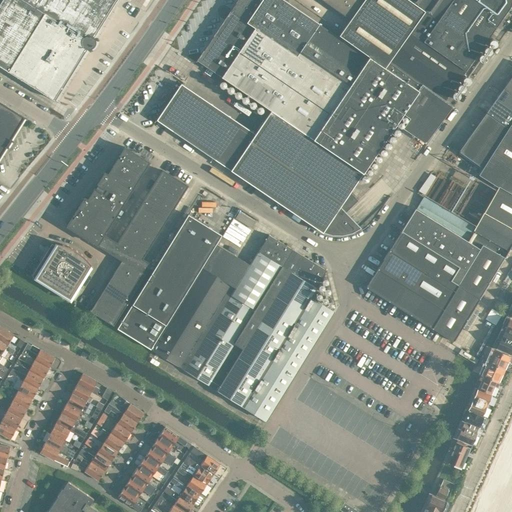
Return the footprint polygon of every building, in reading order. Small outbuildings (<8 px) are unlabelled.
[(0,0),(0,64),(51,96),(83,45),(84,46),(85,46),(86,46),(88,46),(89,45),(90,45),(91,44),(91,43),(92,42),(93,41),(93,40),(93,39),(93,38),(93,37),(92,36),(92,35),(91,34),(90,34),(111,0),(0,0)] [(195,57),(224,76),(270,107),(361,170),(394,120),(420,82),(443,98),(464,67),(507,6),(507,5),(508,5),(508,4),(509,3),(509,2),(509,1),(510,1),(510,0),(509,0),(360,0),(340,29),(338,32),(354,44),(352,46),(336,35),(285,0),(233,0),(229,6),(224,15),(195,57)] [(331,0),(329,3),(338,9),(345,0),(331,0)] [(345,0),(338,9),(347,16),(358,0),(345,0)] [(487,38),(487,39),(487,40),(487,41),(487,42),(488,42),(488,43),(489,43),(490,43),(491,43),(492,43),(493,43),(493,42),(494,42),(494,41),(495,40),(495,39),(495,38),(494,38),(494,37),(493,36),(492,36),(492,35),(491,35),(490,35),(489,35),(489,36),(488,36),(488,37),(487,37),(487,38)] [(482,46),(481,47),(481,48),(482,48),(482,49),(483,50),(484,51),(485,51),(486,51),(487,51),(488,50),(489,49),(489,48),(489,47),(489,46),(489,45),(489,44),(488,44),(487,43),(486,43),(485,43),(484,43),(483,44),(482,45),(482,46)] [(476,54),(476,55),(476,56),(477,56),(477,57),(478,58),(479,58),(480,58),(481,58),(482,58),(483,57),(484,56),(484,55),(484,54),(484,53),(484,52),(483,51),(482,51),(481,50),(480,50),(479,50),(478,51),(477,52),(477,53),(476,54)] [(460,76),(460,77),(460,78),(461,79),(461,80),(462,80),(462,81),(463,81),(464,81),(465,81),(466,81),(467,80),(468,79),(468,78),(468,77),(468,76),(468,75),(467,74),(466,74),(466,73),(465,73),(464,73),(463,73),(462,73),(462,74),(461,74),(461,75),(461,76),(460,76)] [(511,80),(507,77),(501,85),(511,92),(511,80)] [(455,83),(455,84),(455,85),(455,86),(455,87),(456,87),(456,88),(457,88),(458,88),(459,88),(460,88),(461,88),(462,87),(462,86),(463,85),(463,84),(463,83),(462,83),(462,82),(462,81),(461,81),(460,80),(459,80),(458,80),(457,81),(456,81),(456,82),(455,82),(455,83)] [(494,96),(493,97),(511,110),(511,92),(501,85),(494,96)] [(227,171),(252,134),(181,86),(157,122),(227,171)] [(450,91),(450,92),(450,93),(450,94),(451,95),(452,95),(452,96),(453,96),(454,96),(455,96),(456,95),(457,94),(457,93),(458,93),(458,92),(458,91),(457,90),(457,89),(456,88),(455,88),(454,88),(453,88),(452,88),(451,88),(451,89),(450,90),(450,91)] [(511,110),(493,97),(484,109),(504,123),(511,111),(511,110)] [(0,101),(0,149),(22,115),(0,101)] [(252,134),(227,171),(274,203),(320,229),(330,232),(340,232),(350,230),(337,216),(356,197),(348,189),(361,170),(270,107),(252,134)] [(484,110),(477,119),(499,135),(506,125),(484,110)] [(468,234),(465,238),(478,245),(481,241),(503,254),(511,237),(511,115),(506,125),(499,135),(493,145),(487,155),(481,165),(476,171),(497,183),(482,209),(473,224),(468,234)] [(477,119),(470,129),(493,145),(499,135),(477,119)] [(463,139),(487,155),(493,145),(470,129),(463,139)] [(463,139),(456,148),(481,165),(487,155),(463,139)] [(83,195),(65,223),(103,246),(109,237),(102,232),(147,159),(137,153),(133,150),(123,144),(106,171),(103,170),(86,197),(83,195)] [(161,167),(154,178),(167,187),(174,176),(161,167)] [(167,187),(166,188),(177,195),(185,183),(174,176),(167,187)] [(154,178),(147,189),(161,197),(166,188),(167,187),(154,178)] [(161,197),(159,201),(170,208),(177,195),(166,188),(161,197)] [(147,189),(141,199),(154,208),(159,201),(161,197),(147,189)] [(141,199),(134,210),(148,218),(151,213),(154,208),(141,199)] [(154,208),(151,213),(162,220),(170,208),(159,201),(154,208)] [(413,205),(400,228),(457,263),(449,277),(456,281),(478,294),(500,259),(503,254),(481,241),(478,245),(465,238),(414,206),(413,205)] [(238,208),(234,215),(250,225),(254,219),(238,208)] [(134,210),(128,220),(141,229),(144,225),(148,218),(134,210)] [(186,211),(115,325),(149,346),(219,232),(186,211)] [(148,218),(144,225),(155,232),(162,220),(151,213),(148,218)] [(128,220),(121,231),(135,239),(136,237),(141,229),(128,220)] [(141,229),(136,237),(147,244),(155,232),(144,225),(141,229)] [(400,228),(388,247),(452,288),(456,281),(449,277),(457,263),(400,228)] [(115,241),(129,249),(135,239),(121,231),(115,241)] [(245,260),(180,365),(183,367),(263,417),(322,321),(331,308),(307,294),(324,267),(267,232),(248,262),(245,260)] [(109,237),(103,246),(120,257),(123,259),(129,249),(115,241),(109,237)] [(135,239),(129,249),(140,256),(147,244),(136,237),(135,239)] [(50,240),(29,273),(33,275),(68,296),(89,262),(90,263),(91,264),(88,259),(84,255),(79,251),(74,248),(70,245),(63,243),(57,241),(50,240)] [(176,305),(150,347),(180,365),(245,260),(215,241),(176,304),(176,305)] [(388,247),(376,266),(441,306),(452,288),(388,247)] [(129,249),(123,259),(143,272),(149,261),(140,256),(129,249)] [(120,257),(114,268),(137,282),(143,272),(123,259),(120,257)] [(376,266),(365,284),(430,325),(441,306),(376,266)] [(114,268),(107,278),(131,292),(137,282),(114,268)] [(107,278),(101,288),(125,302),(131,292),(107,278)] [(441,306),(430,325),(442,332),(452,338),(478,294),(456,281),(452,288),(441,306)] [(101,288),(88,308),(112,323),(125,302),(101,288)] [(502,327),(504,328),(511,331),(511,318),(507,316),(502,327)] [(0,324),(0,339),(5,343),(11,332),(0,324)] [(498,336),(494,345),(508,351),(510,352),(511,346),(511,331),(504,328),(502,327),(499,325),(499,326),(497,330),(495,334),(499,336),(498,336)] [(18,336),(14,343),(19,346),(23,339),(18,336)] [(0,349),(2,346),(11,351),(13,348),(5,343),(0,339),(0,349)] [(26,340),(20,350),(33,357),(47,365),(53,354),(39,347),(36,352),(27,347),(30,343),(26,340)] [(494,347),(488,360),(501,366),(507,353),(494,347)] [(17,356),(14,360),(27,367),(42,375),(47,365),(33,357),(30,362),(17,356)] [(488,360),(482,373),(495,379),(495,378),(501,366),(488,360)] [(11,366),(8,370),(14,373),(22,377),(36,385),(42,375),(27,367),(25,371),(24,373),(17,369),(11,366)] [(81,370),(75,381),(90,388),(95,391),(98,386),(93,383),(95,378),(81,370)] [(482,373),(476,386),(489,392),(495,379),(482,373)] [(17,386),(16,387),(31,395),(36,385),(22,377),(17,386)] [(75,381),(70,390),(84,398),(85,398),(88,400),(91,395),(87,393),(90,388),(75,381)] [(105,385),(100,394),(106,397),(111,388),(105,385)] [(476,386),(472,396),(485,401),(489,392),(476,386)] [(16,387),(11,397),(26,405),(28,401),(31,395),(16,387)] [(70,390),(65,400),(79,408),(82,410),(88,400),(85,398),(84,398),(70,390)] [(110,396),(107,401),(111,404),(122,410),(136,420),(142,410),(124,398),(120,404),(110,397),(110,396)] [(471,397),(467,406),(468,406),(468,408),(479,413),(480,412),(481,412),(482,411),(483,411),(485,406),(484,406),(485,404),(485,403),(485,401),(472,396),(471,398),(471,397)] [(11,397),(5,408),(20,416),(26,405),(11,397)] [(65,400),(60,410),(74,418),(79,408),(65,400)] [(107,401),(103,407),(107,411),(109,407),(117,412),(113,418),(115,420),(129,429),(136,420),(122,410),(111,404),(107,401)] [(95,404),(90,414),(94,416),(99,407),(95,404)] [(5,408),(0,417),(15,426),(20,416),(5,408)] [(468,408),(463,418),(475,423),(479,413),(468,408)] [(60,410),(54,420),(68,428),(83,435),(86,430),(74,424),(77,420),(74,418),(60,410)] [(101,411),(95,420),(99,423),(105,414),(101,410),(101,411)] [(0,431),(9,436),(15,426),(0,417),(0,431)] [(463,418),(459,426),(471,432),(475,424),(475,423),(463,418)] [(54,420),(49,430),(63,438),(68,428),(54,420)] [(115,420),(109,430),(123,439),(129,429),(115,420)] [(163,424),(156,434),(170,444),(174,437),(183,443),(186,439),(163,424)] [(92,426),(89,430),(95,435),(98,430),(92,426)] [(459,426),(455,435),(467,440),(471,432),(459,426)] [(49,430),(44,439),(58,447),(71,454),(73,449),(61,442),(63,438),(49,430)] [(109,430),(102,439),(116,448),(123,439),(109,430)] [(156,434),(149,444),(172,459),(175,455),(166,449),(170,444),(156,434)] [(86,436),(83,440),(89,444),(93,440),(86,436)] [(44,439),(38,450),(53,457),(66,464),(68,459),(55,452),(58,447),(44,439)] [(102,439),(96,449),(110,458),(116,448),(102,439)] [(453,439),(445,458),(455,463),(458,464),(463,452),(464,449),(466,445),(453,439)] [(0,453),(5,455),(6,451),(7,451),(8,451),(10,444),(10,443),(0,440),(0,453)] [(149,444),(142,454),(165,469),(165,468),(157,463),(161,457),(169,463),(172,459),(149,444)] [(192,444),(189,448),(202,457),(199,463),(212,472),(219,461),(205,452),(192,444)] [(80,446),(77,450),(82,453),(89,458),(103,468),(110,458),(96,449),(92,454),(87,450),(86,449),(85,450),(80,446)] [(185,453),(182,459),(187,462),(193,466),(190,471),(192,472),(192,473),(205,482),(212,472),(199,463),(185,453)] [(142,454),(136,464),(150,473),(154,467),(163,473),(165,469),(142,454)] [(89,458),(83,468),(97,478),(103,468),(89,458)] [(179,463),(175,468),(189,477),(185,483),(198,491),(205,482),(192,473),(192,472),(190,471),(179,463)] [(136,464),(129,474),(152,489),(154,485),(146,479),(150,473),(136,464)] [(129,474),(122,484),(136,493),(141,487),(149,493),(152,489),(129,474)] [(172,474),(169,478),(180,486),(177,491),(179,492),(178,492),(192,501),(198,491),(185,483),(176,476),(172,474)] [(75,511),(80,505),(84,499),(88,502),(92,496),(66,479),(43,511),(75,511)] [(165,483),(162,487),(176,497),(172,502),(185,511),(186,510),(187,511),(191,506),(189,505),(192,501),(178,492),(179,492),(177,491),(172,487),(170,486),(165,483)] [(438,483),(434,493),(443,497),(448,488),(444,486),(438,483)] [(122,484),(116,494),(138,509),(141,505),(133,499),(136,493),(122,484)] [(430,492),(421,511),(439,511),(441,508),(442,508),(443,508),(446,502),(446,501),(444,501),(445,499),(430,492)] [(155,498),(152,503),(157,507),(163,497),(158,493),(155,498)] [(84,499),(80,505),(90,511),(102,511),(92,505),(90,504),(88,502),(84,499)] [(362,511),(342,499),(338,507),(346,511),(362,511)] [(172,502),(165,511),(184,511),(185,511),(172,502)] [(152,503),(149,508),(155,511),(164,511),(157,507),(152,503)]
